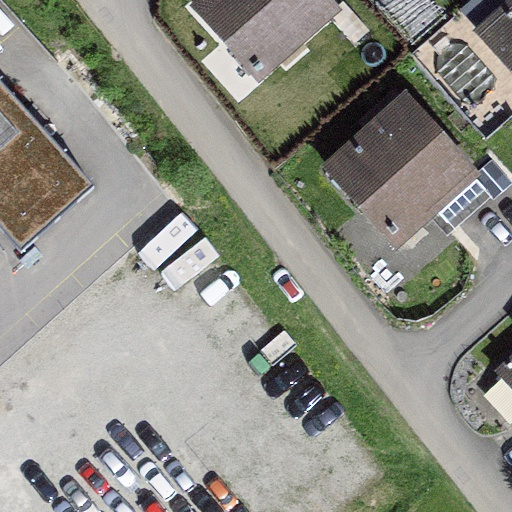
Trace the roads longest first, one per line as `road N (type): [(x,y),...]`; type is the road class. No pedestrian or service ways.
road 1 (residential): [(398,381),(104,0)]
road 2 (residential): [(500,511),(398,381)]
road 3 (residential): [(398,381),(511,281)]
